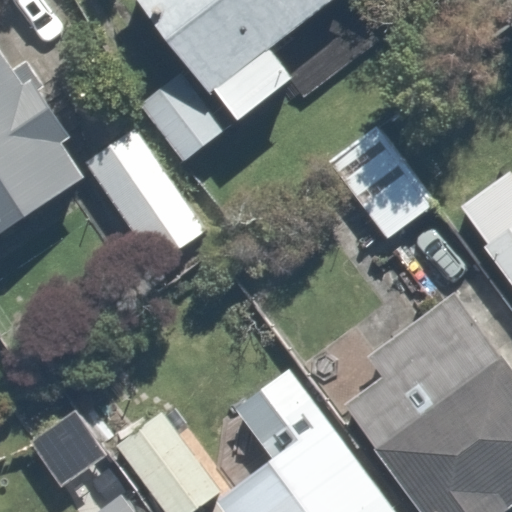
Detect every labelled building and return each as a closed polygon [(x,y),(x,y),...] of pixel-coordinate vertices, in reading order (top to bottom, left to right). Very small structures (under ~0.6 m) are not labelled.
[(148,0),(233,116),(353,28),(332,0),(148,0)] [(0,56),(0,227),(82,166),(0,56)] [(178,72),(143,99),(186,153),(220,126),(178,72)] [(138,121),(86,159),(157,256),(209,217),(138,121)] [(511,167),(464,203),(511,267),(511,167)] [(494,511),(511,498),(511,350),(463,287),(376,355),(387,370),(342,405),(424,511),(494,511)] [(228,481),(212,492),(226,511),(402,511),(307,382),(247,427),(266,453),(228,481)] [(170,406),(119,440),(167,511),(180,511),(223,483),(170,406)]
